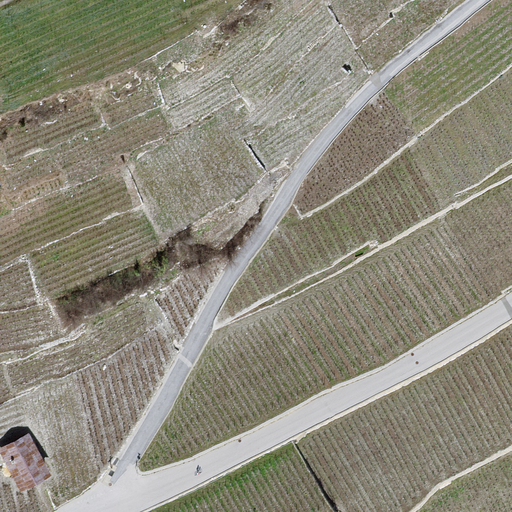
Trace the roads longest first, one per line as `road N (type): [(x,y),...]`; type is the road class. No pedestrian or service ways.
road 1 (unclassified): [(104,506),(237,265),(299,172),(374,84),(476,0)]
road 2 (unclassified): [(104,506),(159,487),(511,307)]
